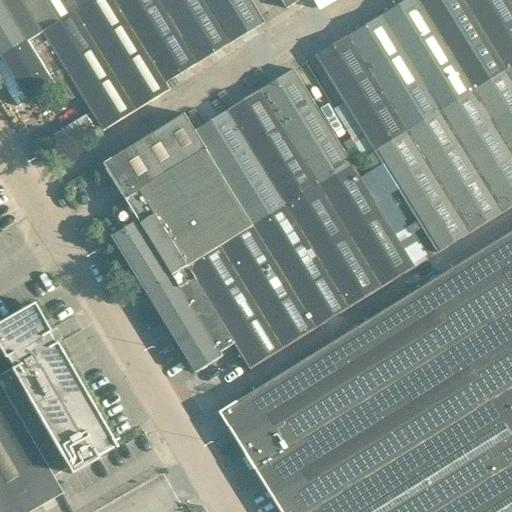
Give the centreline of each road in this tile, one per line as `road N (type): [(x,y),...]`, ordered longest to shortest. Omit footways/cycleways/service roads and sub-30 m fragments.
road 1 (unclassified): [(28,195),(335,0)]
road 2 (unclassified): [(226,511),(53,234)]
